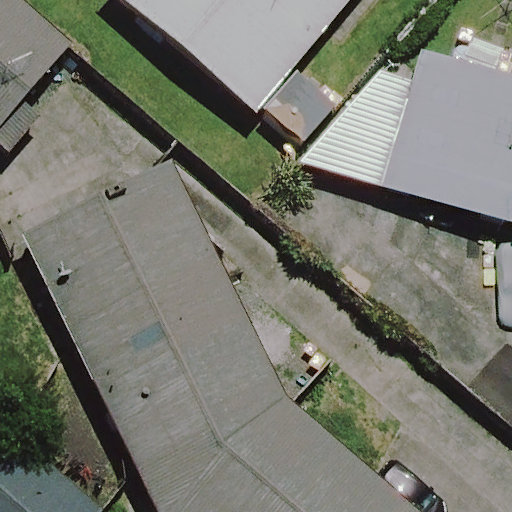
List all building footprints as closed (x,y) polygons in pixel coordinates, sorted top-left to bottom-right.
[(272,89),(317,126),(356,79),(310,42),(345,0),(89,0),(88,2),(240,127),(272,89)] [(0,124),(52,66),(0,19),(0,124)] [(511,100),(405,71),(395,107),(361,97),(287,183),(511,244),(511,100)] [(370,511),(267,420),(154,195),(66,239),(62,230),(6,258),(132,511),(370,511)] [(80,511),(7,449),(0,457),(0,511),(80,511)]
